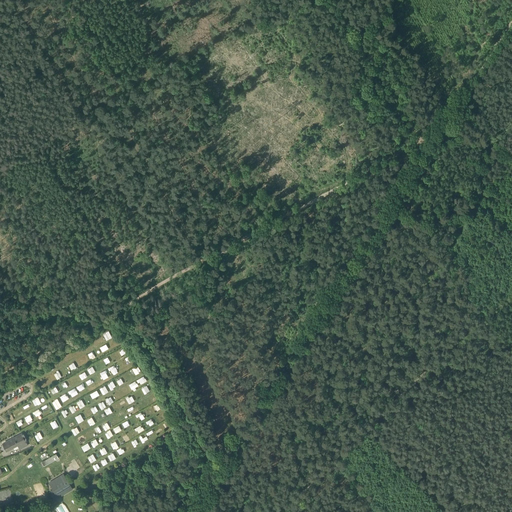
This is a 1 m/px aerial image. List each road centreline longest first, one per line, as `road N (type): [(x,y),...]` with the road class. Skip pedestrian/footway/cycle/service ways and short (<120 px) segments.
road 1 (track): [(0,377),(421,141),(361,41),(387,0)]
road 2 (track): [(194,511),(511,19)]
road 3 (track): [(511,287),(282,511)]
